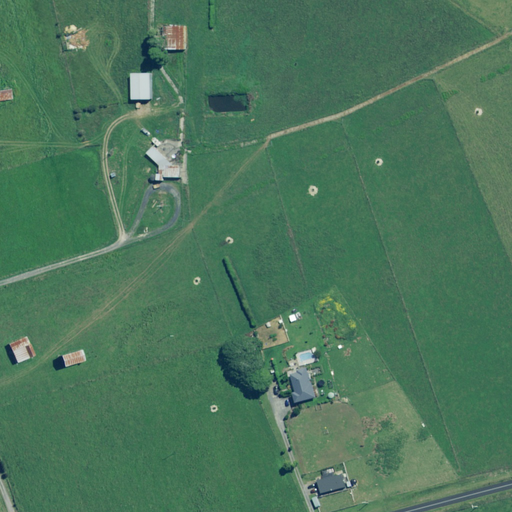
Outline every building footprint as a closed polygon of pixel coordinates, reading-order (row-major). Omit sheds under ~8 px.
[(186,27),(169,26),(168,50),(185,50),(186,27)] [(153,100),(152,74),(133,74),(134,100),(153,100)] [(0,102),(15,100),(14,90),(0,91),(0,102)] [(159,173),(158,181),(164,181),(165,177),(181,178),(181,166),(173,165),(154,147),(148,154),(161,166),(161,173),(159,173)] [(33,356),(25,337),(8,344),(16,363),(33,356)] [(83,361),(79,349),(59,356),(63,368),(83,361)] [(317,398),(309,367),(288,373),(289,377),(292,376),(297,392),(294,393),(297,404),(317,398)]
